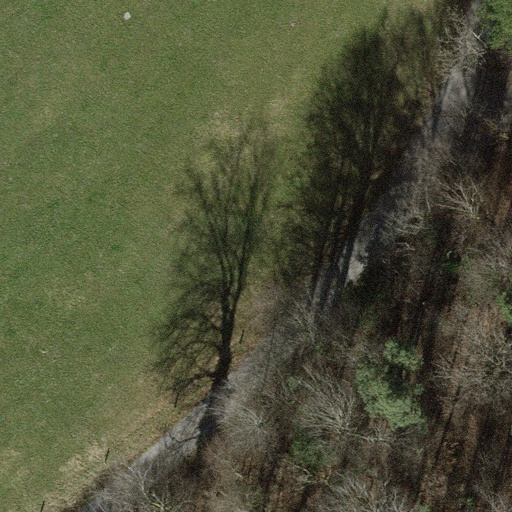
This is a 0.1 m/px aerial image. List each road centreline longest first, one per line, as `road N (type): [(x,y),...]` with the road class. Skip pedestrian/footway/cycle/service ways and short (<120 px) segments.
road 1 (track): [(101,511),(332,300),(448,136),(511,85)]
road 2 (track): [(448,136),(482,0)]
